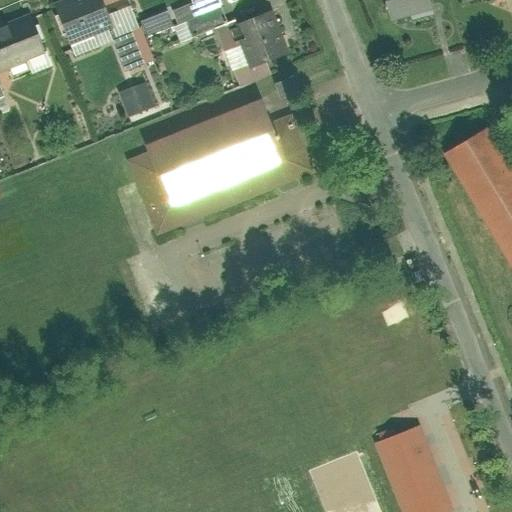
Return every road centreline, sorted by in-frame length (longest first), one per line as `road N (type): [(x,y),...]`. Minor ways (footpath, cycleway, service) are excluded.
road 1 (residential): [(511,453),(376,117)]
road 2 (residential): [(376,117),(511,76)]
road 3 (residential): [(376,117),(329,0)]
